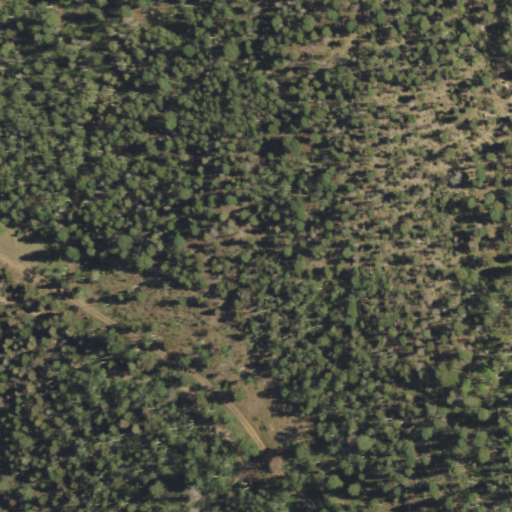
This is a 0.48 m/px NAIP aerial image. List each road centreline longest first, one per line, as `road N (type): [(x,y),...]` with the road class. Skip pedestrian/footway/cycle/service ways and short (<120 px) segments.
road 1 (track): [(339,511),(255,425),(0,257)]
road 2 (track): [(224,511),(249,458),(185,392),(97,369),(32,309),(0,296)]
